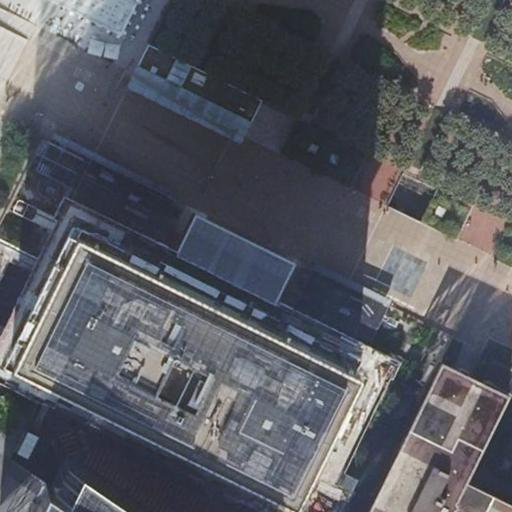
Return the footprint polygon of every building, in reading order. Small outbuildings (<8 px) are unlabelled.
[(137,0),(48,0),(120,35),(137,0)] [(148,43),(127,86),(240,143),(261,99),(148,43)] [(170,276),(261,321),(266,311),(271,314),(271,313),(266,311),(272,299),(277,301),(277,300),(273,298),(278,286),(283,289),(284,288),(279,285),(284,274),(289,276),(290,275),(285,273),(291,261),(296,264),(296,263),(287,258),(201,216),(192,212),(191,212),(196,215),(190,227),(186,224),(185,225),(190,227),(184,239),(179,237),(184,240),(178,252),(173,249),(173,250),(178,252),(172,264),(167,262),(172,265),(167,275),(170,276)] [(167,275),(74,229),(10,359),(50,379),(290,497),(354,367),(261,321),(170,276),(167,275)] [(511,511),(511,500),(466,478),(508,392),(467,372),(449,364),(440,359),(364,511),(511,511)] [(149,511),(83,465),(67,496),(56,488),(38,511),(149,511)]
